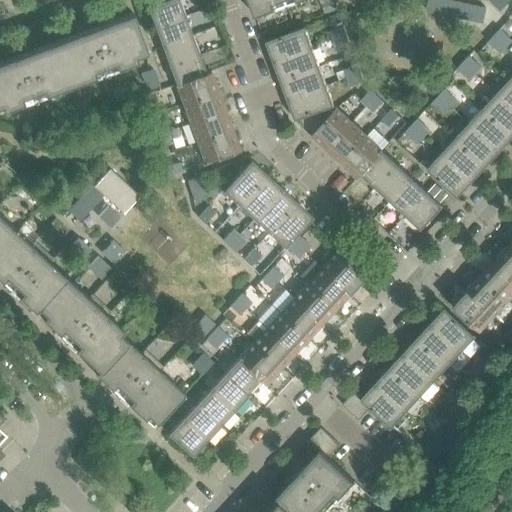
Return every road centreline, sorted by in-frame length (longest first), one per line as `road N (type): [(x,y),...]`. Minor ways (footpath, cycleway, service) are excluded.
road 1 (residential): [(422,280),(268,136),(220,0)]
road 2 (residential): [(216,511),(422,280)]
road 3 (residential): [(53,429),(83,397),(0,316)]
road 4 (residential): [(422,280),(511,182)]
